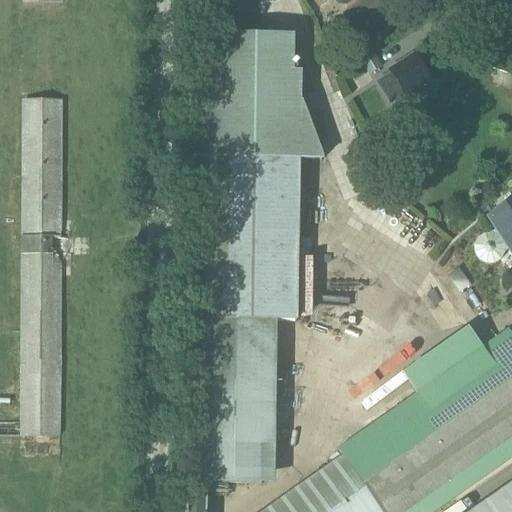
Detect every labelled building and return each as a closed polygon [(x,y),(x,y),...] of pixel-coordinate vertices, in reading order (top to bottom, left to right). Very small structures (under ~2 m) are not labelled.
[(333,0),(352,28),(387,5),(383,0),(333,0)] [(323,162),(328,159),(299,97),(299,76),(291,76),(291,36),(203,35),(201,160),(209,160),(209,171),(195,171),(191,318),(195,318),(194,485),(262,486),(263,464),(276,464),(278,324),(298,324),(300,162),(323,162)] [(511,46),(492,39),(483,68),(511,78),(511,46)] [(376,72),(382,68),(369,47),(355,55),(368,77),(376,72)] [(379,76),(365,85),(377,105),(390,95),(393,99),(417,82),(400,56),(382,68),(376,72),(379,76)] [(61,437),(63,102),(22,101),(20,437),(61,437)] [(334,198),(352,197),(349,160),(332,161),(334,198)] [(511,204),(490,219),(497,230),(491,234),(486,234),(481,236),(477,240),(475,245),(474,249),(475,254),(477,259),(481,262),(486,265),(492,265),(496,264),(500,261),(503,257),(505,252),(509,250),(511,253),(511,204)] [(341,458),(264,511),(432,511),(511,456),(511,334),(509,330),(336,451),(341,458)] [(326,340),(316,361),(354,379),(364,358),(326,340)] [(511,511),(511,486),(474,511),(511,511)]
